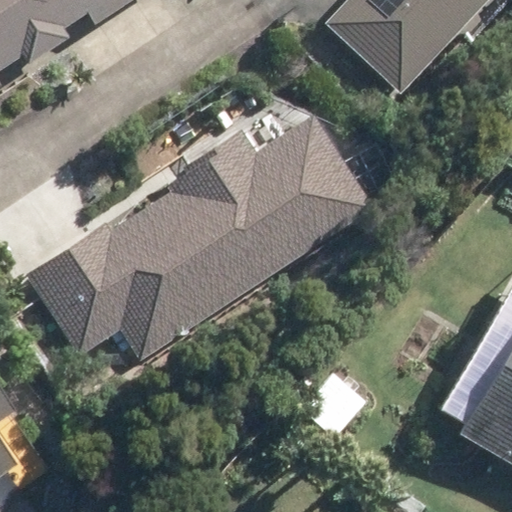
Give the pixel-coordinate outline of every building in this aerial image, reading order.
[(0,0),(0,63),(17,51),(23,60),(63,34),(57,25),(81,10),(88,20),(118,0),(0,0)] [(343,0),(323,23),(398,92),(482,0),(343,0)] [(113,329),(135,361),(363,206),(300,115),(248,151),(235,132),(159,184),(162,188),(101,229),(95,220),(17,273),(74,356),(113,329)] [(511,461),(511,325),(453,429),(511,461)] [(328,372),(296,408),(331,439),(364,402),(328,372)] [(0,511),(0,473),(12,464),(0,445),(0,418),(11,411),(0,396),(0,511)]
